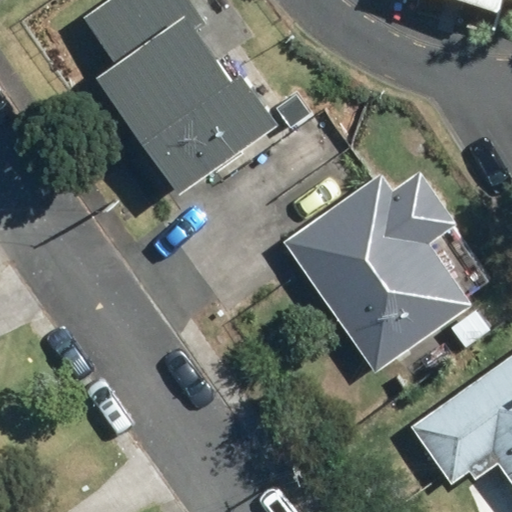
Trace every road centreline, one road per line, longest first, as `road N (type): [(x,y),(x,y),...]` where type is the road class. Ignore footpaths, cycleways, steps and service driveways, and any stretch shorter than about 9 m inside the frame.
road 1 (residential): [(244,511),(0,170)]
road 2 (residential): [(511,95),(393,58),(319,0)]
